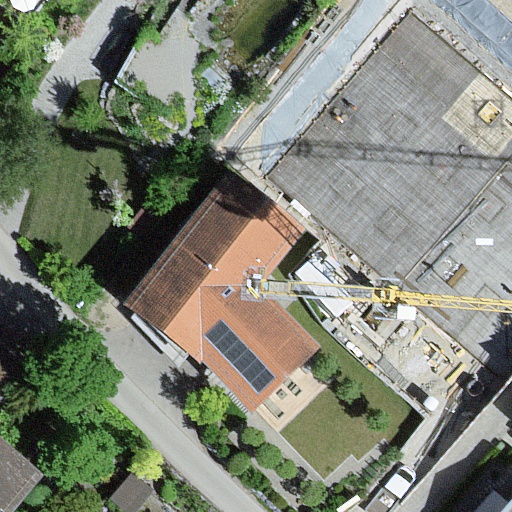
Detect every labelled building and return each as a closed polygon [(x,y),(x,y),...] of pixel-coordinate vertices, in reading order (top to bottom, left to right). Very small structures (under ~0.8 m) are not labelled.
[(144,33),(114,84),(164,114),(195,62),(144,33)] [(305,234),(228,177),(133,308),(196,367),(205,358),(261,413),(325,355),(263,292),(305,234)] [(140,212),(127,227),(141,239),(154,224),(140,212)] [(0,343),(0,407),(31,369),(0,343)] [(0,446),(0,511),(12,511),(40,479),(0,446)]
